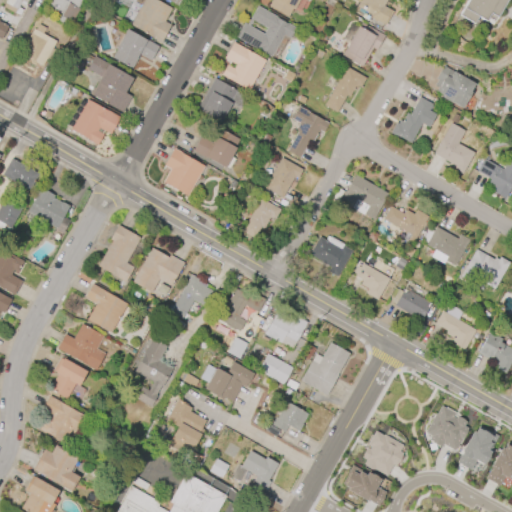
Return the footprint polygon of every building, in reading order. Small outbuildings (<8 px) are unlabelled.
[(26,0),(18,16),(1,7),(4,0),(26,0)] [(45,5),(47,0),(80,0),(76,7),(78,8),(68,27),(56,21),(67,2),(66,1),(59,13),(45,5)] [(159,43),(128,25),(142,0),(155,0),(170,9),(163,21),(169,25),(159,43)] [(297,0),(292,10),(290,9),(286,17),(267,6),(270,0),(297,0)] [(355,6),(358,0),(385,0),(382,6),(391,11),(383,25),(368,17),(370,15),(355,6)] [(456,15),(465,0),(504,0),(494,18),(487,14),(483,22),(475,17),(471,24),(456,15)] [(256,6),(296,28),(289,40),(282,36),(270,58),(234,37),(243,23),(245,25),(256,6)] [(360,22),(383,35),(375,49),(371,48),(360,67),(340,55),(356,26),(358,27),(360,22)] [(18,54),(32,29),(34,30),(37,24),(44,28),(41,34),(55,42),(41,66),(18,54)] [(157,46),(149,61),(138,55),(130,68),(111,57),(115,50),(114,49),(126,29),(143,40),(144,38),(157,46)] [(232,42),(264,60),(247,90),(220,75),(225,65),(232,69),(234,65),(222,58),(232,42)] [(120,112),(89,95),(99,77),(85,69),(92,56),(107,64),(106,65),(131,79),(123,93),(129,97),(120,112)] [(322,105),(344,66),(364,78),(359,87),(358,86),(355,90),(352,89),(348,96),(345,95),(335,113),(322,105)] [(441,67),(473,84),(468,92),(469,93),(461,109),(439,97),(440,96),(436,93),(437,92),(434,91),(436,87),(433,85),(436,80),(434,79),(441,67)] [(289,83),(281,79),(286,71),(294,75),(289,83)] [(194,110),(213,78),(234,91),(228,102),(230,103),(218,124),(194,110)] [(430,104),(426,110),(434,115),(427,127),(420,123),(409,143),(398,137),(397,138),(388,133),(394,123),(396,124),(398,120),(400,122),(405,113),(408,115),(418,97),(430,104)] [(96,146),(69,130),(86,100),(117,118),(108,134),(98,128),(96,132),(102,135),(96,146)] [(297,106),(327,124),(322,133),(319,131),(317,135),(315,134),(311,142),(308,141),(298,159),(285,151),(296,133),(295,129),(298,123),(290,119),(297,106)] [(235,148),(224,168),(204,157),(203,158),(191,151),(199,137),(211,143),(219,130),(237,140),(233,147),(235,148)] [(473,153),(461,174),(452,169),(454,165),(432,153),(442,135),(473,153)] [(203,166),(186,196),(161,182),(169,169),(163,166),(172,148),(203,166)] [(511,189),(506,200),(491,192),(493,187),(486,183),(488,179),(475,172),(482,159),(502,169),(511,149),(511,189)] [(0,175),(10,158),(37,173),(28,190),(0,175)] [(262,188),(279,158),(300,170),(295,179),(292,177),(280,199),(262,188)] [(353,176),(386,194),(372,220),(362,214),(366,206),(355,200),(351,208),(339,202),(353,176)] [(56,228),(26,213),(39,188),(54,196),(52,198),(67,206),(56,228)] [(0,205),(5,197),(21,207),(9,228),(0,222),(0,205)] [(278,209),(273,219),(268,216),(262,228),(259,227),(253,238),(241,232),(258,198),(278,209)] [(427,217),(411,244),(406,241),(409,235),(381,219),(388,206),(402,214),(404,210),(412,214),(415,210),(427,217)] [(138,238),(124,263),(132,267),(124,282),(96,267),(110,241),(108,239),(116,225),(138,238)] [(434,227),(456,239),(458,235),(467,240),(453,266),(443,260),(445,257),(424,245),(434,227)] [(350,251),(335,277),(326,271),(328,267),(307,255),(317,237),(339,249),(341,246),(350,251)] [(182,263),(169,286),(157,280),(150,293),(130,282),(150,248),(167,257),(168,255),(182,263)] [(12,295),(0,288),(0,249),(21,261),(15,272),(11,270),(9,275),(20,281),(12,295)] [(474,249),(475,250),(476,250),(480,252),(480,253),(492,260),(493,258),(497,260),(498,257),(508,263),(494,288),(485,284),(487,281),(474,274),(469,282),(459,276),(474,249)] [(398,257),(405,261),(400,270),(393,266),(398,257)] [(361,263),(388,279),(376,300),(364,293),(366,289),(359,284),(361,280),(353,276),(354,274),(352,273),(356,266),(359,267),(361,263)] [(172,305),(190,275),(198,280),(205,285),(204,287),(210,291),(201,306),(191,300),(184,313),(172,305)] [(125,304),(109,333),(85,320),(94,305),(83,298),(91,284),(125,304)] [(238,331),(216,319),(233,288),(253,299),(255,295),(264,299),(256,312),(243,305),(236,317),(243,321),(238,331)] [(403,288),(429,303),(417,324),(410,319),(412,316),(393,305),(394,303),(391,301),(398,289),(401,291),(403,288)] [(0,293),(9,299),(2,313),(0,312),(0,293)] [(473,330),(462,350),(453,345),(454,343),(450,341),(451,338),(443,333),(445,331),(433,324),(440,311),(473,330)] [(284,336),(279,344),(262,334),(274,314),(289,322),(293,315),(306,323),(294,342),(284,336)] [(94,370),(55,349),(63,334),(72,339),(80,324),(102,336),(95,349),(103,354),(94,370)] [(511,350),(511,360),(504,374),(495,369),(497,366),(475,353),(488,332),(500,339),(498,342),(511,350)] [(224,353),(233,337),(245,344),(237,360),(224,353)] [(164,347),(156,361),(170,369),(161,386),(160,385),(154,395),(155,396),(149,407),(134,399),(140,388),(147,391),(152,382),(133,371),(151,339),(164,347)] [(325,396),(298,381),(309,361),(316,365),(328,342),(348,353),(325,396)] [(303,359),(301,363),(297,361),(306,344),(314,348),(307,361),(303,359)] [(282,385),(256,371),(265,354),(291,368),(282,385)] [(61,358),(85,372),(77,386),(73,384),(64,400),(47,391),(56,374),(53,373),(61,358)] [(231,362),(253,373),(247,384),(245,382),(242,387),(239,385),(230,402),(222,397),(221,400),(202,389),(205,383),(198,379),(206,364),(213,368),(214,367),(225,373),(231,362)] [(48,396),(87,418),(78,434),(73,431),(65,446),(38,430),(44,419),(48,421),(51,416),(39,410),(48,396)] [(192,448),(184,443),(182,447),(201,457),(196,465),(165,447),(176,427),(164,420),(176,399),(188,405),(187,407),(190,409),(188,412),(204,421),(199,429),(202,430),(198,438),(197,437),(192,448)] [(306,414),(297,431),(286,425),(283,432),(270,425),(274,417),(276,417),(284,402),(306,414)] [(454,413),(452,417),(454,418),(455,416),(457,418),(458,417),(463,420),(462,421),(465,422),(462,426),(466,428),(465,430),(466,431),(462,437),(461,437),(453,450),(441,444),(440,447),(428,440),(430,436),(424,432),(434,413),(435,414),(440,406),(454,413)] [(477,426),(496,436),(490,446),(491,447),(489,451),(490,452),(487,456),(489,457),(486,461),(484,460),(482,464),(474,459),(469,469),(457,462),(462,452),(461,451),(471,432),(473,433),(477,426)] [(373,431),(382,435),(401,445),(398,452),(401,453),(394,466),(391,465),(385,476),(371,469),(371,470),(363,466),(364,465),(362,464),(364,460),(360,458),(361,456),(360,455),(363,450),(364,451),(365,448),(367,449),(369,447),(366,445),(373,431)] [(505,442),(511,445),(511,479),(511,481),(503,477),(498,486),(484,478),(490,468),(489,468),(500,448),(502,449),(505,442)] [(70,491),(31,469),(42,449),(49,453),(53,445),(76,458),(68,472),(78,477),(70,491)] [(276,464),(266,480),(269,482),(264,491),(250,483),(254,476),(244,470),(237,481),(229,476),(236,464),(239,466),(248,450),(263,459),(264,457),(276,464)] [(220,478),(208,471),(215,459),(227,466),(220,478)] [(350,465),(365,473),(366,472),(369,474),(370,474),(375,476),(375,477),(379,480),(375,487),(384,492),(377,506),(366,500),(365,501),(346,490),(347,488),(342,486),(343,485),(340,484),(350,465)] [(184,473),(225,496),(215,511),(114,511),(129,486),(159,503),(157,506),(167,511),(171,504),(168,502),(184,473)] [(30,476),(57,491),(51,503),(53,505),(48,511),(25,511),(20,509),(28,493),(25,491),(26,490),(23,489),(30,476)] [(143,490),(130,482),(133,477),(147,484),(143,490)]
